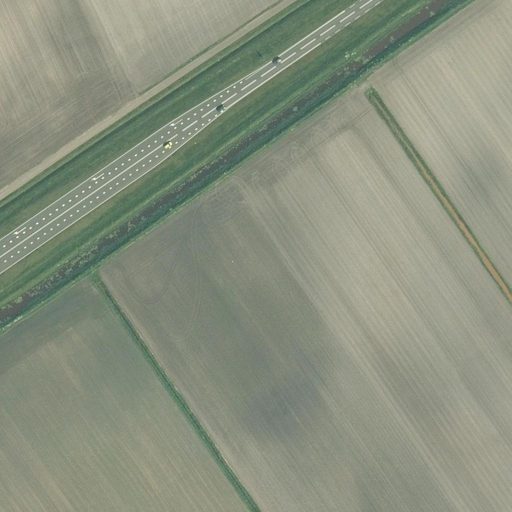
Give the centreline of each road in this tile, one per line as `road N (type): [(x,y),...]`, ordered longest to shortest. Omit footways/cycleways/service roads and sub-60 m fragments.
road 1 (primary): [(0,258),(372,0)]
road 2 (unclassified): [(0,196),(290,0)]
